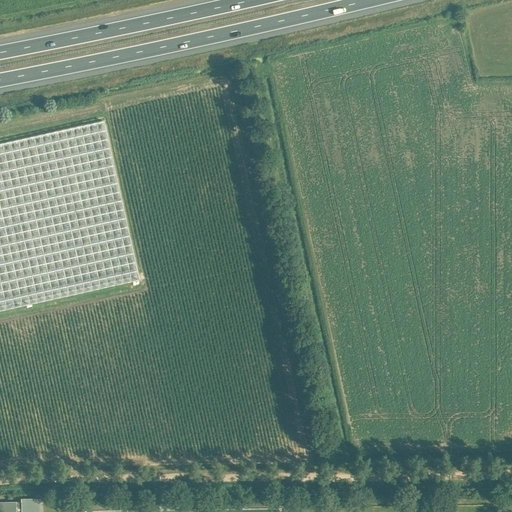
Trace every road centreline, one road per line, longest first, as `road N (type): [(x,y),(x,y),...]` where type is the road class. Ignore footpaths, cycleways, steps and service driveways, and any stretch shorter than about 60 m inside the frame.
road 1 (track): [(511,474),(0,482)]
road 2 (motorway): [(0,79),(374,0)]
road 3 (motorway): [(249,0),(0,52)]
